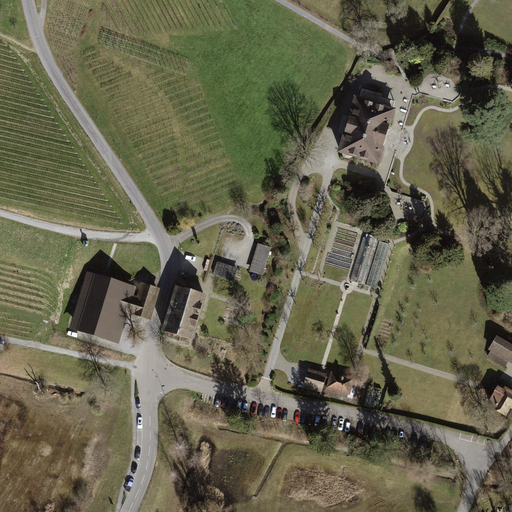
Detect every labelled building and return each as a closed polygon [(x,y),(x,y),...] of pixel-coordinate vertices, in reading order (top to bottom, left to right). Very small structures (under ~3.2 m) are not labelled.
[(352,93),(334,151),(376,164),(394,106),(352,93)] [(366,236),(351,281),(365,285),(380,241),(366,236)] [(269,247),(255,243),(247,271),(261,275),(269,247)] [(237,267),(216,260),(211,273),(233,280),(237,267)] [(137,287),(88,272),(70,328),(118,343),(128,312),(151,319),(161,289),(143,283),(139,297),(135,296),(137,287)] [(174,285),(160,330),(191,340),(206,295),(174,285)] [(511,343),(496,335),(488,349),(491,351),(487,356),(505,366),(508,361),(511,362),(511,343)] [(324,374),(299,366),(295,382),(319,390),(324,374)] [(363,382),(329,371),(322,394),(356,404),(363,382)] [(503,388),(498,385),(488,402),(494,405),(492,408),(506,416),(510,408),(511,408),(511,407),(511,390),(504,386),(503,388)]
